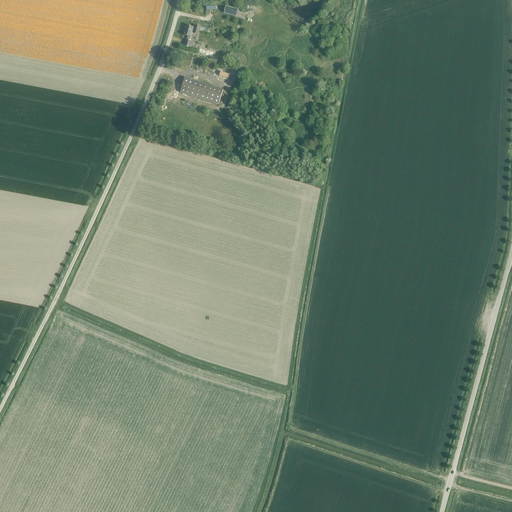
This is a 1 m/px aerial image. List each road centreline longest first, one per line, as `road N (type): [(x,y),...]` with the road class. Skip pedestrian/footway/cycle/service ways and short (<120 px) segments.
road 1 (unclassified): [(0,409),(131,135),(179,0)]
road 2 (unclassified): [(441,511),(511,249)]
